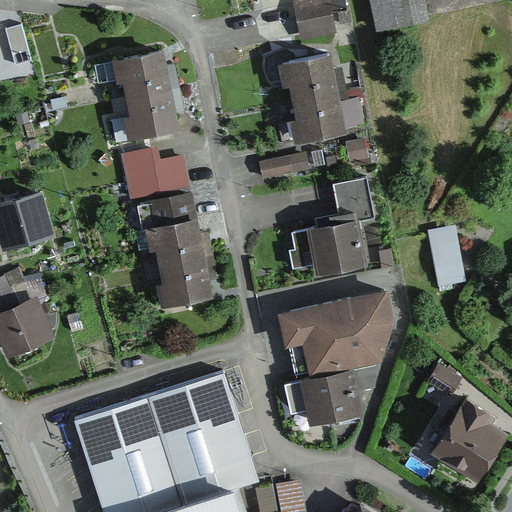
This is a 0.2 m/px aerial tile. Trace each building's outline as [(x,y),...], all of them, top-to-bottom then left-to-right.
[(323,0),(302,0),(295,1),(298,29),(326,26),(323,0)] [(425,0),(371,0),(377,28),(429,17),(425,0)] [(156,52),(114,60),(121,101),(164,94),(156,52)] [(322,53),(280,60),(287,102),(329,94),(322,53)] [(164,94),(121,101),(128,141),(171,134),(164,94)] [(329,94),(287,102),(294,142),(336,135),(329,94)] [(311,149),(264,157),(268,178),(315,170),(311,149)] [(144,199),(147,214),(188,206),(179,156),(163,159),(162,151),(123,159),(131,201),(144,199)] [(339,224),(303,229),(310,274),(363,267),(356,222),(373,220),(367,178),(333,183),(339,224)] [(0,241),(49,231),(41,191),(0,199),(0,241)] [(188,206),(147,214),(155,256),(196,249),(188,206)] [(455,230),(431,234),(442,290),(466,286),(455,230)] [(196,249),(155,256),(162,298),(203,290),(196,249)] [(8,278),(0,280),(0,337),(9,359),(52,342),(34,299),(19,305),(8,278)] [(388,295),(293,312),(303,370),(357,360),(380,356),(394,330),(388,295)] [(367,417),(357,360),(303,370),(313,426),(367,417)] [(228,376),(75,417),(100,511),(249,511),(242,487),(257,483),(228,376)] [(500,439),(456,410),(427,454),(472,483),(500,439)] [(279,484),(262,486),(264,511),(282,511),(279,484)]
